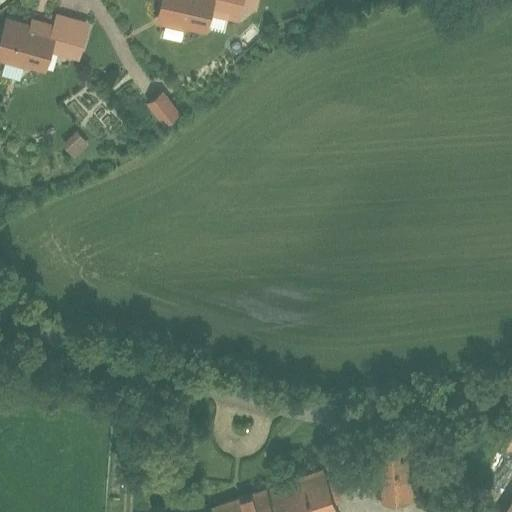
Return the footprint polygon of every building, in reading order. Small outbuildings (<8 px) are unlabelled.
[(160,0),(156,20),(202,30),(206,10),(242,18),(245,0),(160,0)] [(4,17),(0,29),(0,60),(43,73),(49,52),(79,61),(90,20),(53,10),(50,21),(29,16),(27,23),(4,17)] [(159,87),(141,101),(160,126),(178,112),(159,87)] [(76,157),(90,142),(75,128),(61,142),(76,157)] [(374,445),(379,503),(412,500),(407,442),(374,445)] [(206,508),(207,511),(341,511),(326,467),(206,508)] [(511,511),(511,498),(502,511),(511,511)]
